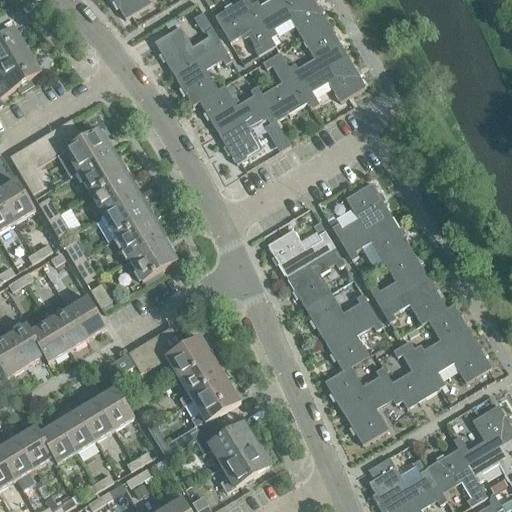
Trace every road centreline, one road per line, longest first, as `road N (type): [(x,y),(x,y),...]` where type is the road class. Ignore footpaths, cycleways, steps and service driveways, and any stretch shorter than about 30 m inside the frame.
road 1 (residential): [(334,484),(240,268)]
road 2 (residential): [(219,221),(377,137)]
road 3 (residential): [(219,221),(126,72)]
road 4 (residential): [(6,146),(126,72)]
road 5 (residential): [(124,345),(240,268)]
